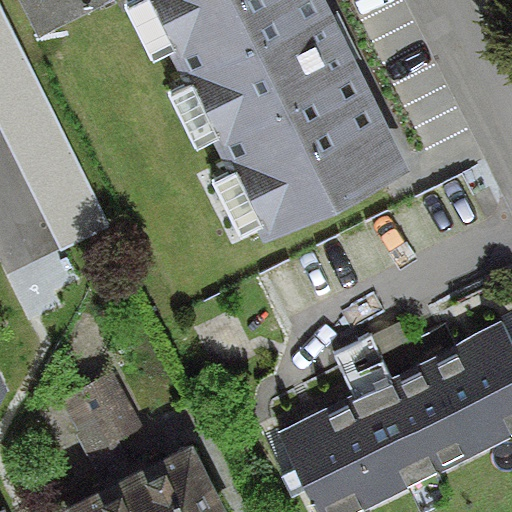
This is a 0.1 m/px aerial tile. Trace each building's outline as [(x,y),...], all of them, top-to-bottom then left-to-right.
[(233,165),(208,177),(235,231),(260,219),(264,227),(391,164),(309,0),(124,0),(121,2),(147,56),(173,43),(190,77),(164,90),(191,144),(216,131),(233,165)] [(511,338),(502,319),(282,427),(323,511),(333,511),(511,424),(511,338)] [(99,377),(77,389),(75,390),(96,426),(104,442),(128,429),(99,377)] [(113,457),(104,442),(96,426),(77,436),(95,467),(113,457)] [(141,459),(119,470),(140,511),(212,511),(183,451),(146,470),(141,459)] [(102,492),(66,510),(66,511),(140,511),(119,470),(97,481),(102,492)]
